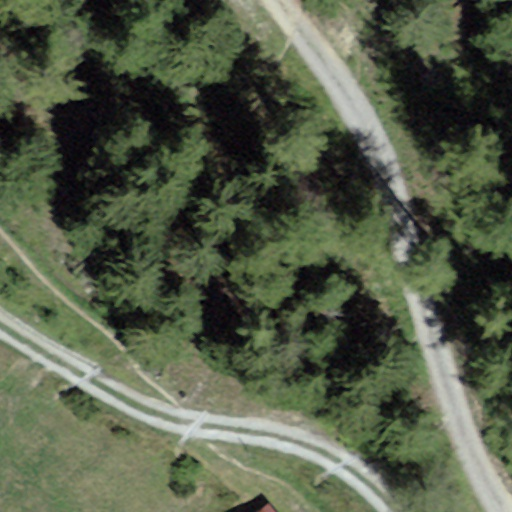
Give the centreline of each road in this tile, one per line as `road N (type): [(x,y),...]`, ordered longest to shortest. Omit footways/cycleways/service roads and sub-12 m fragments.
road 1 (track): [(508,511),(464,419),(373,137),(277,0)]
road 2 (track): [(0,324),(99,391),(215,435),(271,435),(340,460),(395,511)]
